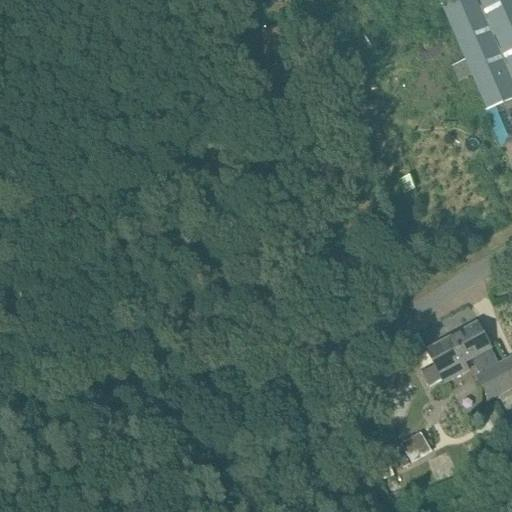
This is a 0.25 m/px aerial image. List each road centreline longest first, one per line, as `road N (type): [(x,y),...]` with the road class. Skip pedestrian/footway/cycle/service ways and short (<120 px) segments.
road 1 (unclassified): [(312,367),(149,0)]
road 2 (unclassified): [(312,367),(511,248)]
